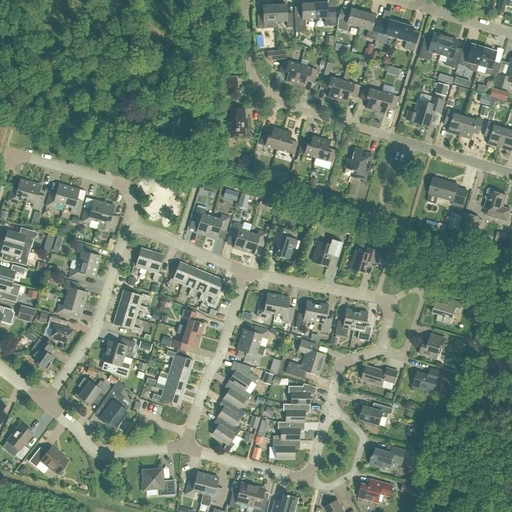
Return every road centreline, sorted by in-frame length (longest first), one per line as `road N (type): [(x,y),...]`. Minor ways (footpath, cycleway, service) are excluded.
road 1 (residential): [(396,139),(263,91),(247,60),(244,0)]
road 2 (residential): [(43,403),(93,329),(127,224)]
road 3 (residential): [(184,446),(246,273)]
road 4 (residential): [(127,224),(131,204),(112,181),(11,157),(0,182)]
road 5 (residential): [(389,303),(246,273)]
road 6 (track): [(0,477),(133,511)]
road 7 (residential): [(307,479),(327,487),(354,472),(363,437),(344,416),(327,412)]
road 8 (track): [(511,266),(386,218)]
road 9 (residential): [(246,273),(127,224)]
road 10 (residential): [(378,351),(405,352),(422,302),(422,292),(409,289),(389,303)]
road 11 (residential): [(184,446),(307,479)]
road 12 (residential): [(396,139),(511,174)]
